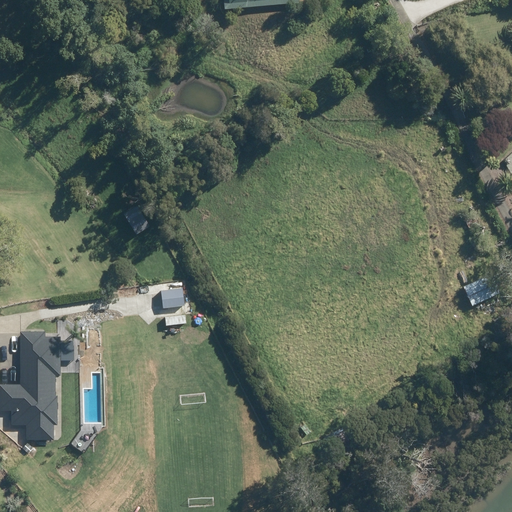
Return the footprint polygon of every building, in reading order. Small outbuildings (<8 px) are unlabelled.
[(222,0),(224,9),(298,2),(298,0),(222,0)] [(491,271),(463,285),(472,303),(500,290),(491,271)] [(181,287),(157,290),(159,308),(183,306),(181,287)] [(45,335),(44,331),(20,331),(20,383),(0,383),(0,408),(11,408),(11,423),(26,423),(25,438),(53,438),(54,423),(57,423),(57,394),(55,394),(55,374),(59,374),(59,335),(45,335)] [(324,435),(335,457),(354,448),(342,426),(324,435)]
